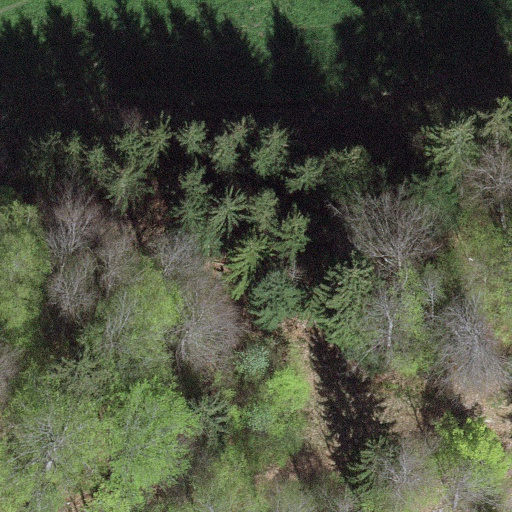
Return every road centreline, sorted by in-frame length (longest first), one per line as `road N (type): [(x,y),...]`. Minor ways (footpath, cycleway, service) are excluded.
road 1 (track): [(0,201),(125,255),(249,332),(342,411)]
road 2 (track): [(342,411),(422,428),(511,417)]
